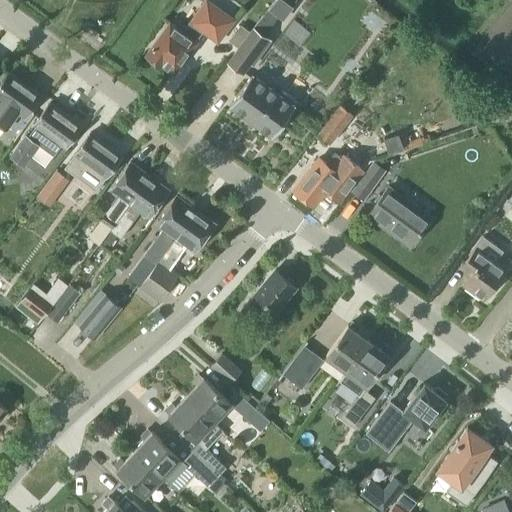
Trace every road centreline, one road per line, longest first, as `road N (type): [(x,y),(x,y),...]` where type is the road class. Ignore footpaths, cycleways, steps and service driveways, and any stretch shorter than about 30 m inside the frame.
road 1 (residential): [(0,487),(58,420),(180,319),(268,215)]
road 2 (residential): [(268,215),(0,16)]
road 3 (residential): [(469,351),(268,215)]
